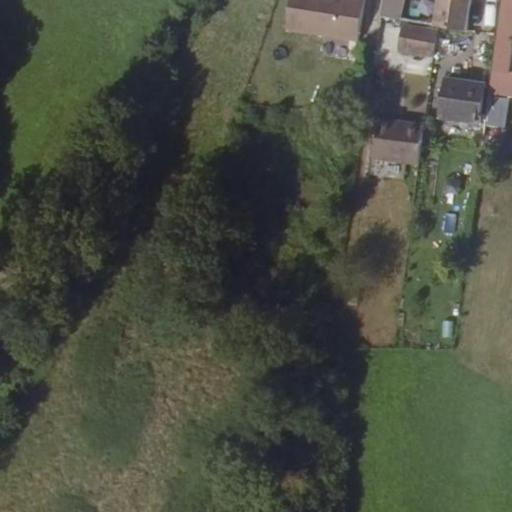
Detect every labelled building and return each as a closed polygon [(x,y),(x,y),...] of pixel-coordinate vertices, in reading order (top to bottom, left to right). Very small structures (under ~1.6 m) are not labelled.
[(293,0),(290,28),(362,41),(367,0),(293,0)] [(383,0),(380,16),(398,19),(401,0),(383,0)] [(441,0),(437,26),(468,31),(471,0),(441,0)] [(498,5),(492,56),(504,57),(510,6),(498,5)] [(433,55),(436,31),(402,25),(399,49),(433,55)] [(484,83),(444,76),(438,118),(477,124),(484,83)] [(511,82),(491,79),(486,105),(511,110),(511,82)] [(370,157),(416,165),(422,125),(377,117),(370,157)]
